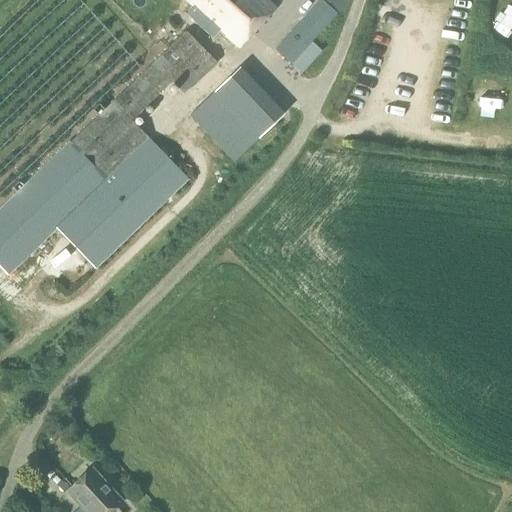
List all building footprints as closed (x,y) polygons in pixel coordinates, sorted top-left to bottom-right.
[(217,25),(240,46),(274,8),(265,0),(188,0),(195,6),(186,15),(209,35),(217,25)] [(320,0),(276,50),(309,78),(323,64),(307,49),(345,4),(340,0),(320,0)] [(496,0),(479,18),(497,35),(511,18),(511,9),(501,0),(496,0)] [(183,160),(176,167),(132,121),(172,83),(185,95),(217,64),(186,32),(70,144),(145,221),(188,180),(187,179),(194,171),(183,160)] [(178,123),(226,169),(273,119),(226,74),(178,123)] [(473,77),(471,88),(495,92),(497,81),(473,77)] [(48,236),(39,245),(53,260),(62,251),(48,236)] [(86,511),(111,511),(122,502),(92,470),(68,493),(86,511)]
